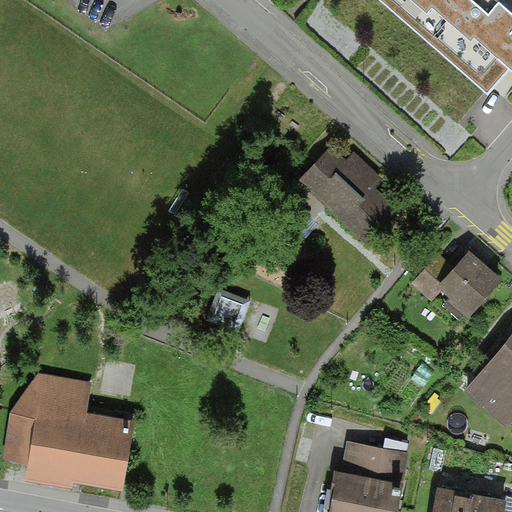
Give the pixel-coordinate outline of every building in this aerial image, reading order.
[(387,0),(490,87),(509,65),(511,68),(511,8),(502,0),(387,0)] [(297,183),(363,247),(381,229),(371,219),(387,203),(375,191),(382,184),(354,157),(345,165),(330,150),(297,183)] [(449,299),(443,305),(466,326),(504,284),(479,262),(470,254),(456,269),(441,256),(414,286),(433,302),(441,292),(449,299)] [(219,292),(208,321),(238,333),(250,303),(219,292)] [(511,421),(511,334),(487,363),(465,390),(508,426),(511,421)] [(27,467),(24,482),(71,491),(73,483),(122,492),(133,428),(83,419),(89,388),(38,378),(14,413),(4,463),(27,467)] [(335,468),(325,511),(397,511),(411,445),(385,439),(383,450),(349,443),(343,470),(335,468)] [(437,487),(432,511),(503,511),(506,500),(437,487)]
